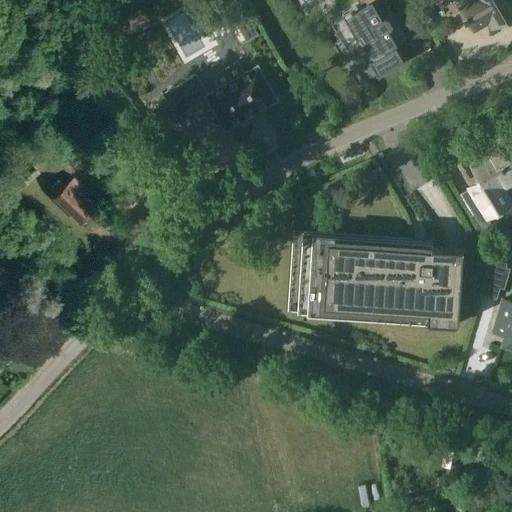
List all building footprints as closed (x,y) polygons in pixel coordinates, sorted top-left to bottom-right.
[(237,0),(226,7),(232,15),(244,8),(238,0),(237,0)] [(371,61),(379,75),(405,60),(397,46),(399,45),(389,29),(400,23),(386,0),(358,0),(362,6),(338,20),(348,38),(355,34),(361,44),(359,45),(362,51),(365,50),(370,60),(369,61),(369,62),(371,61)] [(511,0),(472,0),(461,7),(466,15),(464,16),(466,21),(469,19),(474,28),(488,19),(493,27),(511,15),(511,0)] [(225,127),(226,129),(227,128),(276,99),(276,100),(278,99),(277,97),(276,97),(259,67),(259,66),(258,65),(256,66),(244,73),(220,87),(208,94),(196,75),(165,93),(182,123),(213,106),(225,127)] [(482,180),(470,188),(488,217),(507,205),(498,191),(511,182),(511,146),(508,140),(506,141),(503,140),(496,144),(496,147),(471,162),(482,180)] [(22,178),(29,185),(40,174),(34,167),(22,178)] [(59,180),(51,189),(58,196),(55,199),(79,223),(82,219),(85,222),(94,213),(91,211),(95,207),(84,196),(88,191),(75,178),(66,187),(59,180)] [(428,321),(459,324),(464,248),(449,246),(433,245),(433,248),(301,239),(296,301),(429,310),(428,321)] [(0,337),(12,323),(0,313),(0,283),(17,297),(30,281),(0,256),(0,337)] [(505,267),(490,263),(484,282),(500,286),(505,267)] [(506,333),(504,338),(503,343),(511,345),(511,301),(503,299),(494,330),(506,333)]
